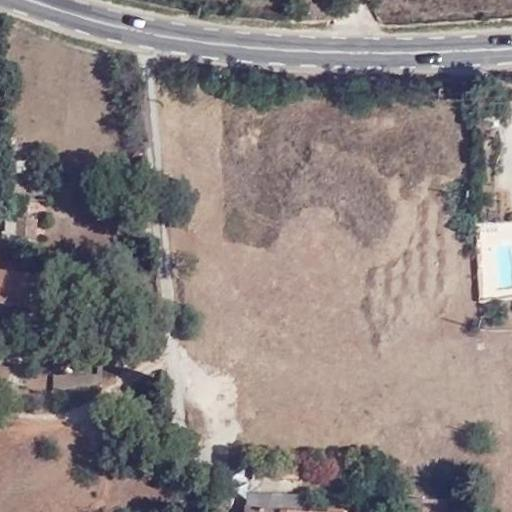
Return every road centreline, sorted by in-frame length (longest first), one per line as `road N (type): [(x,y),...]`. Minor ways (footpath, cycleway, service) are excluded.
road 1 (unclassified): [(194,511),(154,161),(155,31)]
road 2 (secondary): [(155,31),(283,48),(511,47)]
